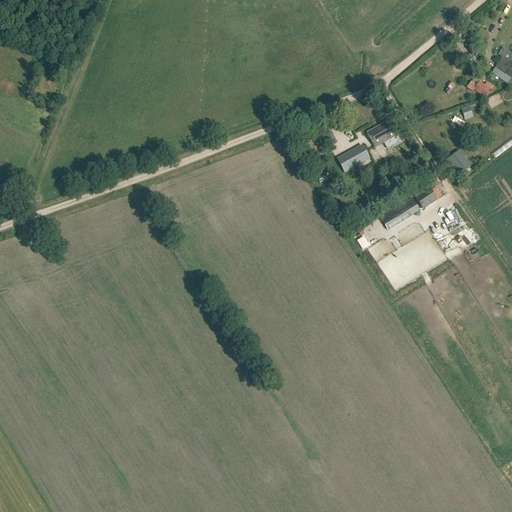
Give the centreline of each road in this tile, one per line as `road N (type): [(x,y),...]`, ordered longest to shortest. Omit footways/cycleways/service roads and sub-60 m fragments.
road 1 (track): [(480,0),(380,83),(0,227)]
road 2 (track): [(106,0),(25,217)]
